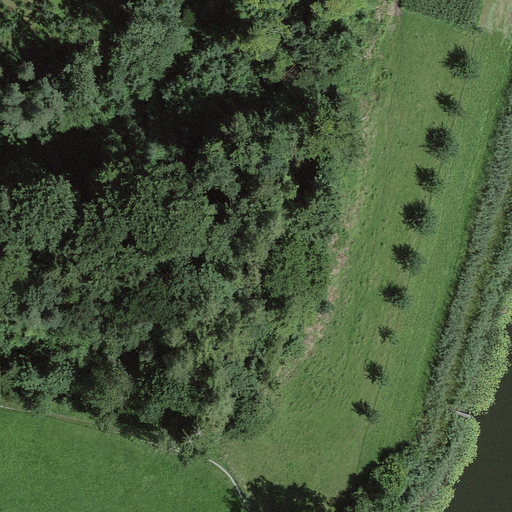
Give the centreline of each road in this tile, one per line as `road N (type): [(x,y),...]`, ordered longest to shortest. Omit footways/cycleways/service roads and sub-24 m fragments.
road 1 (track): [(96,0),(104,29),(97,68),(71,123),(0,171)]
road 2 (track): [(160,444),(0,403)]
